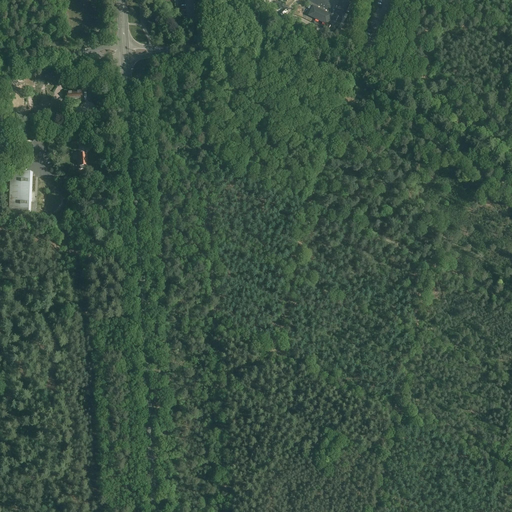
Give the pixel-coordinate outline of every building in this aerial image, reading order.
[(308,0),(308,1),(311,2),(309,5),(312,6),(308,15),(326,24),(327,23),(338,28),(351,0),(308,0)] [(69,102),(82,100),(81,91),(66,92),(67,101),(69,101),(69,102)] [(56,120),(63,120),(63,116),(63,114),(65,114),(64,105),(62,105),(62,103),(60,104),(60,103),(55,103),(56,116),(56,120)] [(86,154),(79,154),(79,166),(87,165),(86,154)] [(22,216),(31,217),(34,203),(30,203),(31,194),(32,171),(18,171),(18,172),(10,172),(8,214),(22,215),(22,216)]
